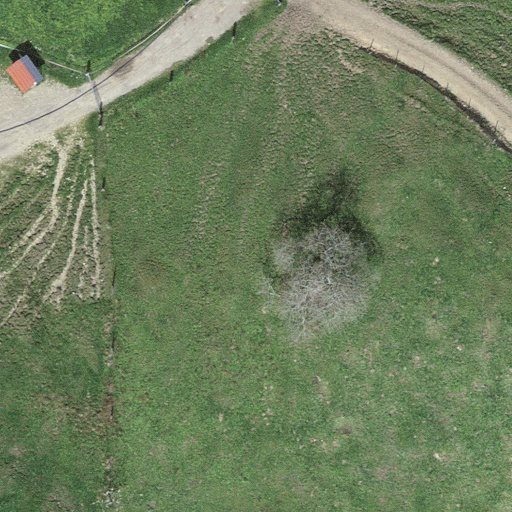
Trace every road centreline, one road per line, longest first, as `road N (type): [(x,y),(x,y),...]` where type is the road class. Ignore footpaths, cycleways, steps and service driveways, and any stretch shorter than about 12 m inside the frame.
road 1 (track): [(0,136),(110,89),(230,0)]
road 2 (track): [(511,119),(476,85),(327,0)]
